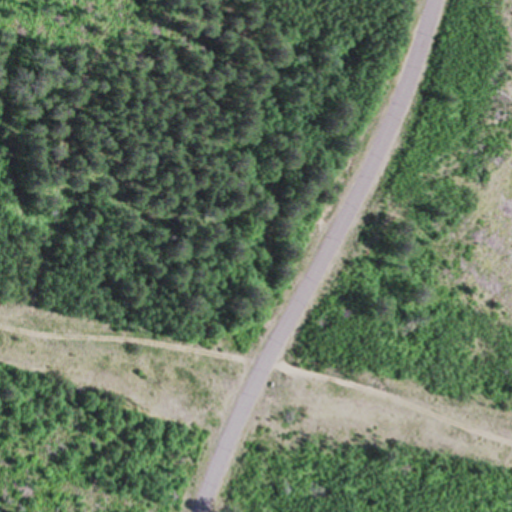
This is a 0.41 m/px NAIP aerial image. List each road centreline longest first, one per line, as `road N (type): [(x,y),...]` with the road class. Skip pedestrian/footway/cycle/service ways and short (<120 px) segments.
road 1 (residential): [(427,0),(403,96),(192,511)]
road 2 (track): [(0,322),(60,338),(160,344),(391,394),(511,441)]
